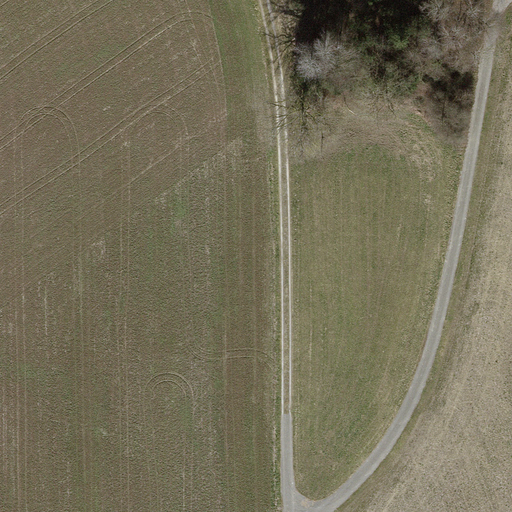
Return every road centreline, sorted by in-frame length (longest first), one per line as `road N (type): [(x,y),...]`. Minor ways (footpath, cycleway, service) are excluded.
road 1 (track): [(322,511),(385,454),(433,358),(497,0)]
road 2 (track): [(289,511),(283,130)]
road 3 (track): [(268,0),(283,130)]
